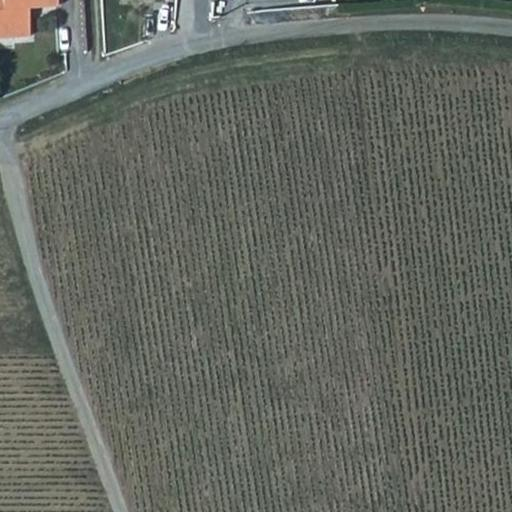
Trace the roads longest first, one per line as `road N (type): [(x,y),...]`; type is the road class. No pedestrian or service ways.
road 1 (unclassified): [(0,122),(205,40),(413,18),(511,31)]
road 2 (track): [(118,511),(34,274),(0,140)]
